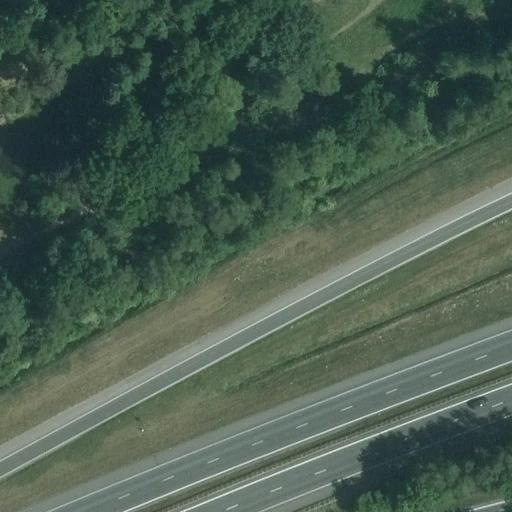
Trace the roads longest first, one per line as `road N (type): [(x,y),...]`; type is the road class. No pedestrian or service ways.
road 1 (motorway): [(511,200),(0,468)]
road 2 (motorway): [(511,345),(90,511)]
road 3 (motorway): [(225,511),(511,400)]
